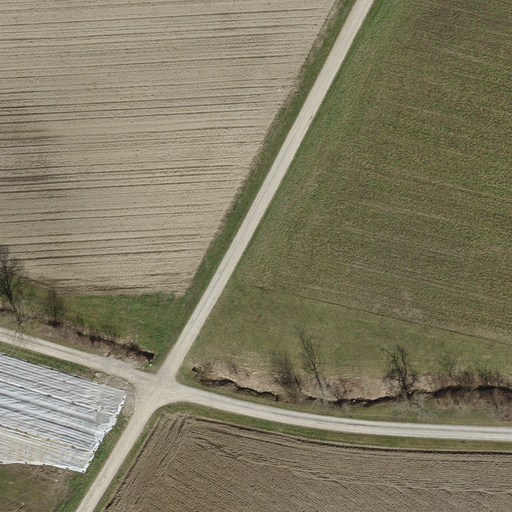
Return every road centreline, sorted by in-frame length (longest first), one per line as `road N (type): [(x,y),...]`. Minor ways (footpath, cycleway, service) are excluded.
road 1 (track): [(370,0),(163,386),(84,511)]
road 2 (track): [(0,330),(226,404),(320,423),(511,434)]
